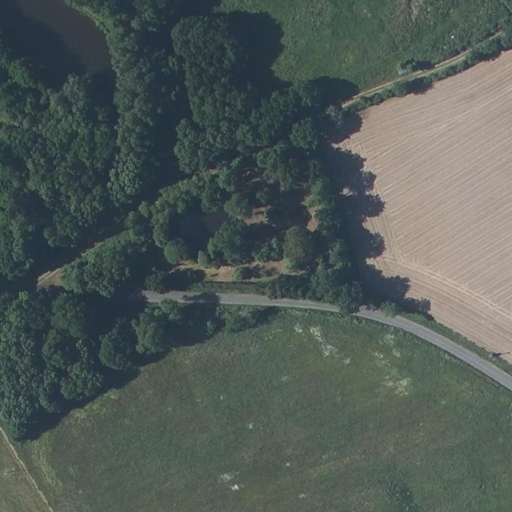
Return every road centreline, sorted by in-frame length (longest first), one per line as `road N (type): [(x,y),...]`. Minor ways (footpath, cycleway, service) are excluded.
road 1 (track): [(511,27),(175,183),(28,294)]
road 2 (unclassified): [(511,383),(426,331),(340,306),(76,293),(0,298)]
